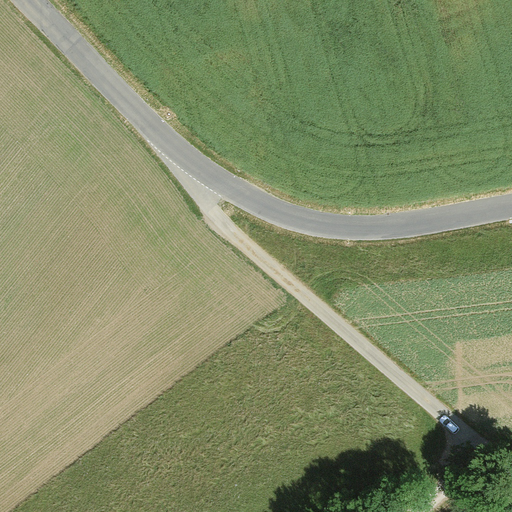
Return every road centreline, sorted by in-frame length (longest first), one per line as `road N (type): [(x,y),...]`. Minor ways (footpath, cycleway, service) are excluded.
road 1 (tertiary): [(511,204),(370,227),(263,205),(201,168),(30,0)]
road 2 (track): [(511,464),(473,441),(231,233),(201,191),(201,168)]
